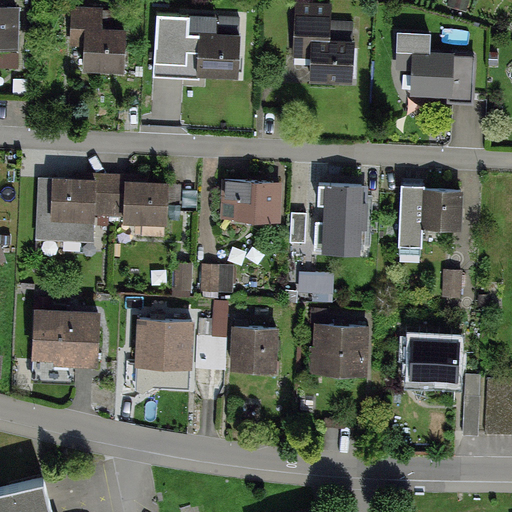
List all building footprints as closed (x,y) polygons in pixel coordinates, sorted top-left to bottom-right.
[(469,0),(449,0),(448,5),(466,11),(469,0)] [(330,5),(298,3),(295,53),(313,54),(312,78),(350,80),(354,23),(329,21),(330,5)] [(17,7),(0,6),(0,42),(16,44),(17,7)] [(101,10),(75,9),(74,45),(86,46),(84,67),(124,69),(126,30),(100,29),(101,10)] [(217,16),(157,12),(155,46),(186,48),(184,77),(199,78),(199,73),(238,75),(241,35),(216,34),(217,16)] [(429,34),(403,33),(401,66),(413,66),(412,90),(450,92),(449,99),(472,100),(475,55),(428,52),(429,34)] [(0,51),(0,62),(20,65),(22,51),(0,48),(0,51)] [(112,181),(42,177),(39,236),(92,239),(93,210),(111,211),(112,181)] [(274,182),(224,179),(224,196),(237,196),(236,218),(274,220),(275,200),(282,200),(283,187),(273,186),(274,182)] [(181,184),(112,181),(111,211),(126,211),(126,218),(143,219),(142,234),(166,235),(167,204),(180,205),(181,184)] [(361,186),(321,184),(320,201),(328,202),(327,223),(315,223),(314,250),(359,252),(360,225),(366,225),(367,202),(360,201),(361,186)] [(462,192),(404,189),(401,243),(421,244),(421,229),(460,231),(462,192)] [(306,241),(306,211),(292,211),(291,241),(306,241)] [(192,263),(176,263),(175,288),(191,289),(192,263)] [(232,264),(204,263),(203,289),(219,289),(219,285),(231,285),(232,264)] [(461,270),(445,269),(444,294),(460,295),(461,270)] [(333,273),(316,272),(315,299),(332,300),(333,273)] [(100,314),(38,310),(34,378),(73,381),(74,359),(97,360),(100,314)] [(192,321),(142,318),(140,361),(127,360),(126,384),(141,392),(157,385),(192,387),(193,364),(189,364),(192,321)] [(226,366),(227,336),(213,335),(213,319),(201,319),(201,335),(198,335),(196,364),(226,366)] [(278,328),(236,325),(233,366),(276,369),(278,328)] [(368,327),(318,325),(317,348),(324,348),(323,372),(366,373),(368,327)] [(458,341),(414,339),(411,375),(456,378),(458,341)] [(511,380),(489,380),(489,431),(511,431),(511,380)] [(0,511),(54,511),(45,477),(0,489),(0,511)]
